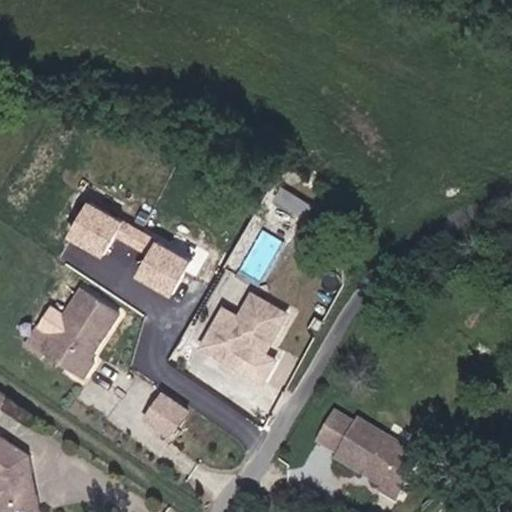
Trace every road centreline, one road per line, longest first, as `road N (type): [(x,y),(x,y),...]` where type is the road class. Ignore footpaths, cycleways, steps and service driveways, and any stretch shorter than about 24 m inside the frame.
road 1 (residential): [(511,202),(394,253),(274,443)]
road 2 (residential): [(274,443),(153,364),(164,317),(71,256)]
